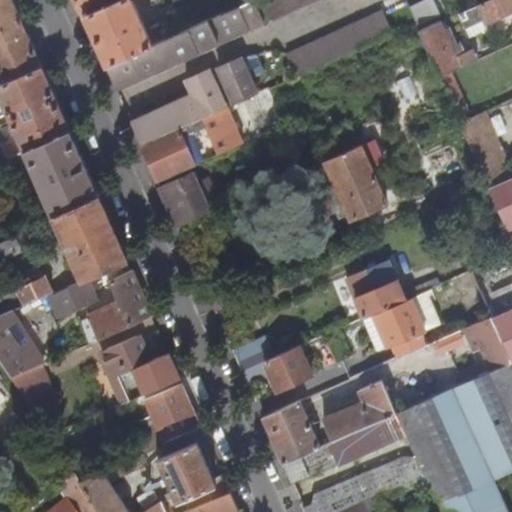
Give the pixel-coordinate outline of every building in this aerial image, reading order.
[(0,0),(0,33),(23,23),(13,0),(0,0)] [(81,0),(88,14),(119,0),(81,0)] [(136,0),(119,0),(88,14),(110,64),(155,44),(136,0)] [(257,0),(254,0),(155,44),(110,64),(120,86),(267,22),(257,0)] [(266,0),(275,19),(318,0),(266,0)] [(511,0),(489,0),(480,4),(489,22),(511,11),(511,0)] [(386,10),(290,52),(300,74),(396,33),(386,10)] [(423,30),(443,76),(463,67),(442,21),(423,30)] [(23,23),(0,33),(0,49),(29,37),(23,23)] [(0,49),(0,73),(5,85),(43,68),(29,37),(0,49)] [(222,66),(238,101),(261,91),(245,56),(222,66)] [(0,86),(0,92),(26,151),(71,130),(43,68),(5,85),(0,86)] [(196,94),(135,120),(145,142),(229,105),(214,74),(209,76),(207,72),(195,77),(197,82),(192,84),(196,94)] [(229,105),(145,142),(161,180),(247,141),(230,104),(229,105)] [(511,167),(487,110),(463,121),(491,186),(511,176),(511,167)] [(26,151),(54,216),(56,215),(100,196),(71,130),(26,151)] [(328,160),(354,220),(372,212),(390,204),(363,144),(328,160)] [(13,150),(0,155),(0,161),(0,162),(15,156),(13,150)] [(15,156),(0,162),(3,168),(5,167),(18,161),(15,156)] [(164,186),(181,225),(213,211),(196,173),(164,186)] [(511,176),(491,186),(511,232),(511,176)] [(100,196),(56,215),(84,279),(94,275),(128,260),(100,196)] [(354,220),(354,221),(361,239),(371,235),(367,226),(376,222),(372,212),(354,220)] [(12,224),(16,233),(26,229),(31,227),(26,217),(12,224)] [(16,233),(0,240),(0,258),(27,247),(31,241),(26,229),(16,233)] [(474,270),(482,288),(491,284),(500,304),(511,298),(511,274),(504,257),(474,270)] [(376,288),(357,297),(367,317),(376,313),(409,299),(392,259),(368,270),(376,288)] [(112,283),(121,303),(91,316),(91,317),(84,321),(86,332),(91,343),(153,316),(133,270),(111,281),(112,283)] [(100,289),(94,275),(84,279),(54,293),(52,293),(62,317),(99,301),(95,291),(100,289)] [(46,276),(19,288),(27,305),(52,293),(54,293),(46,276)] [(409,299),(376,313),(385,333),(388,332),(394,345),(395,345),(400,357),(429,344),(423,332),(428,330),(414,296),(409,299)] [(13,310),(1,316),(5,323),(17,315),(13,310)] [(511,312),(495,320),(511,357),(511,312)] [(0,316),(0,357),(6,367),(13,377),(41,364),(45,362),(31,340),(29,341),(19,325),(22,324),(17,315),(5,323),(1,316),(0,316)] [(475,324),(496,370),(511,362),(511,357),(495,320),(494,316),(475,324)] [(22,324),(19,325),(29,341),(31,340),(22,324)] [(388,332),(385,333),(391,347),(394,345),(388,332)] [(110,368),(126,403),(181,378),(169,352),(146,361),(135,336),(107,349),(115,366),(110,368)] [(245,370),(252,385),(275,375),(285,397),(319,382),(303,345),(258,364),(245,370)] [(238,352),(245,370),(258,364),(250,347),(238,352)] [(103,351),(110,368),(115,366),(107,349),(103,351)] [(324,445),(286,461),(294,481),(311,473),(311,472),(338,460),(340,464),(411,433),(420,455),(406,455),(318,493),(314,501),(319,511),(418,511),(431,507),(441,502),(445,511),(511,511),(498,478),(511,471),(511,362),(496,370),(486,374),(436,396),(401,411),(337,439),(324,445)] [(13,377),(23,392),(28,399),(29,402),(40,397),(53,391),(41,364),(13,377)] [(432,387),(436,396),(486,374),(482,365),(432,387)] [(0,371),(0,406),(23,392),(13,377),(6,367),(0,371)] [(327,418),(337,439),(401,411),(386,378),(362,388),(367,400),(327,418)] [(147,400),(153,415),(162,437),(148,443),(143,445),(147,454),(204,430),(183,384),(147,400)] [(29,402),(40,417),(52,436),(57,433),(40,397),(29,402)] [(28,399),(0,421),(0,449),(40,417),(29,402),(28,399)] [(266,416),(272,432),(310,415),(304,400),(266,416)] [(139,422),(148,443),(162,437),(153,415),(139,422)] [(272,432),(286,461),(324,445),(310,415),(272,432)] [(52,436),(63,451),(77,473),(83,481),(94,477),(63,431),(57,433),(52,436)] [(94,477),(83,481),(104,511),(186,511),(189,511),(231,493),(224,476),(214,480),(198,443),(161,460),(178,498),(173,500),(174,503),(174,505),(174,506),(173,508),(168,509),(164,500),(140,510),(139,511),(130,511),(104,472),(94,477)] [(52,465),(64,483),(77,473),(63,451),(55,457),(57,463),(52,465)] [(64,483),(45,498),(44,498),(26,511),(62,511),(69,506),(73,503),(79,511),(104,511),(83,481),(77,473),(64,483)] [(239,511),(231,493),(189,511),(239,511)] [(305,505),(308,511),(319,511),(314,501),(305,505)] [(433,511),(445,511),(441,502),(431,507),(433,511)] [(69,506),(73,511),(79,511),(73,503),(69,506)]
